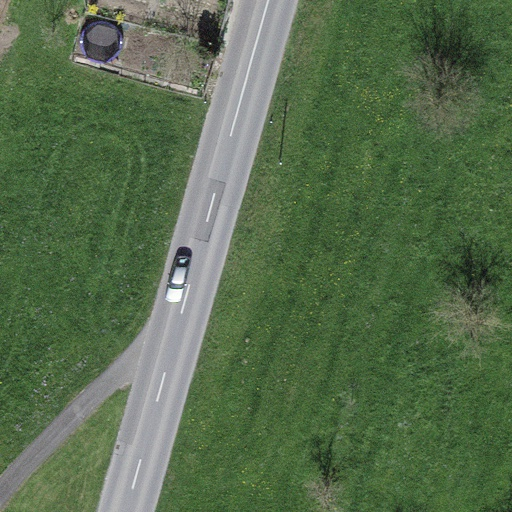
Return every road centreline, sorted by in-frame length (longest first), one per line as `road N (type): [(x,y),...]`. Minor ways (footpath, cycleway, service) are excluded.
road 1 (tertiary): [(269,0),(127,511)]
road 2 (track): [(174,343),(87,399),(0,496)]
